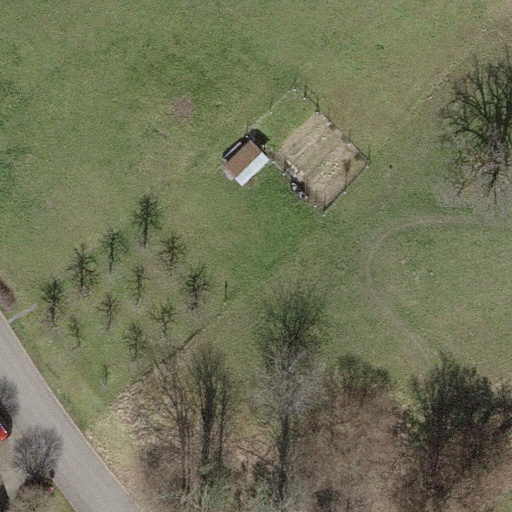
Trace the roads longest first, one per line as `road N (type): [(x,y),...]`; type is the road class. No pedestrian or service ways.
road 1 (residential): [(109,511),(0,362)]
road 2 (track): [(384,511),(481,422)]
